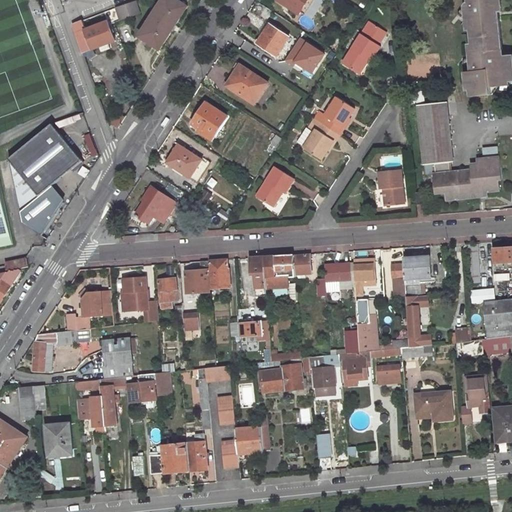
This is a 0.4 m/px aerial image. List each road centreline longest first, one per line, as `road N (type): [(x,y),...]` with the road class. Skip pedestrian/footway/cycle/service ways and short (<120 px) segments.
road 1 (residential): [(511,468),(102,511)]
road 2 (residential): [(70,246),(86,253),(322,238)]
road 3 (tertiary): [(124,162),(226,0)]
road 4 (residential): [(322,238),(511,227)]
road 5 (residential): [(124,162),(104,140),(60,13)]
road 6 (residential): [(322,238),(321,219),(388,111)]
road 7 (tertiary): [(0,353),(70,246)]
